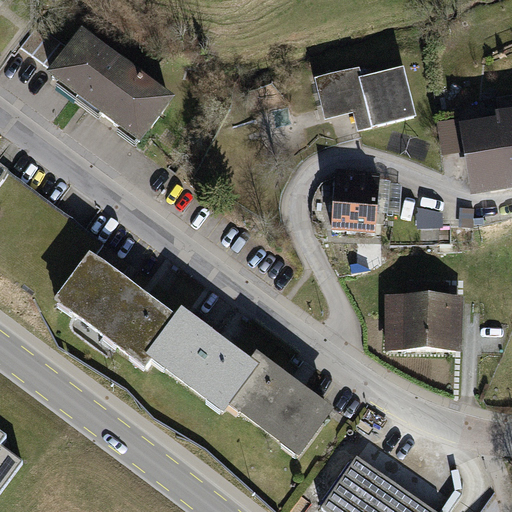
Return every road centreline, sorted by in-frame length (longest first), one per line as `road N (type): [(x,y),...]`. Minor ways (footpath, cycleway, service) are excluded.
road 1 (residential): [(0,119),(344,375)]
road 2 (residential): [(511,197),(448,203),(397,169),(333,162),(304,189),(301,225),(337,305),(344,375)]
road 3 (tertiary): [(0,350),(213,511)]
road 4 (residential): [(344,375),(412,415),(487,443),(511,440)]
